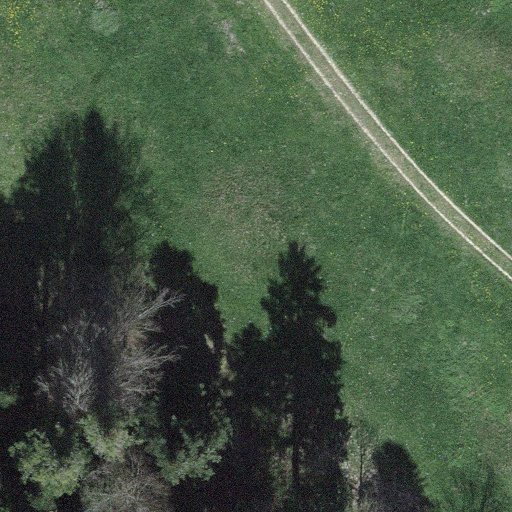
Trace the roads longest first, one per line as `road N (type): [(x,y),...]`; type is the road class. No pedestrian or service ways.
road 1 (track): [(265,0),(387,153),(511,279)]
road 2 (track): [(453,0),(456,228)]
road 3 (track): [(445,0),(393,68),(387,153)]
